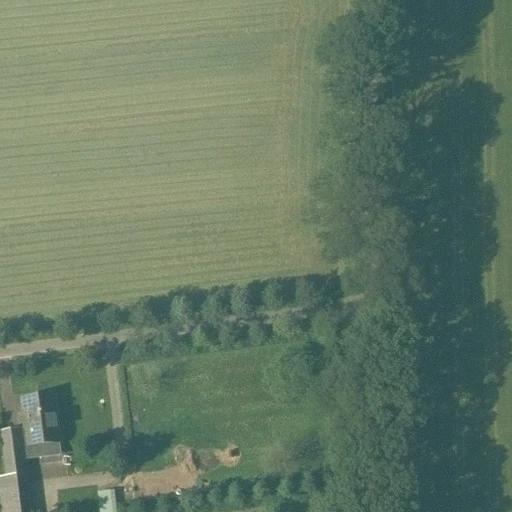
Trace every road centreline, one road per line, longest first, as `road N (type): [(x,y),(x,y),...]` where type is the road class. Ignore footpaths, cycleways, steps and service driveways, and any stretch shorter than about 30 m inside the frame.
road 1 (unclassified): [(372,306),(0,344)]
road 2 (unclassified): [(372,306),(366,0)]
road 3 (unclassified): [(377,511),(372,306)]
